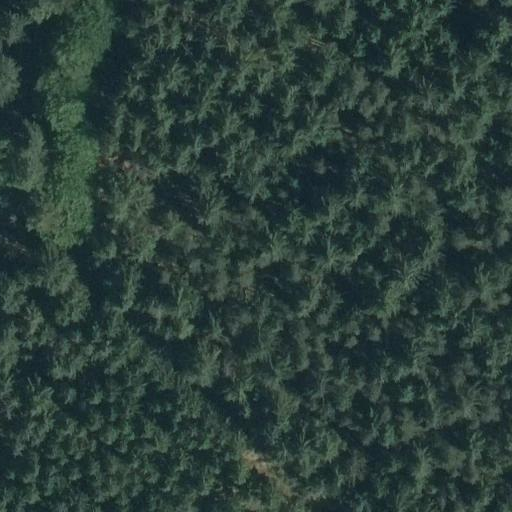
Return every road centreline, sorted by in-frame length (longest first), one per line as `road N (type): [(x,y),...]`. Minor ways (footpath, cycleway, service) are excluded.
road 1 (track): [(0,162),(344,511)]
road 2 (track): [(106,0),(79,242)]
